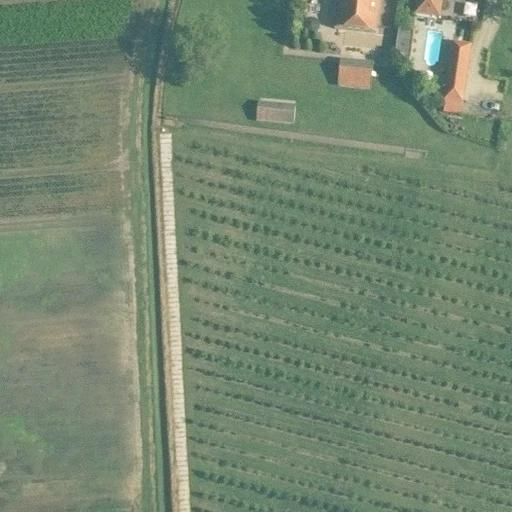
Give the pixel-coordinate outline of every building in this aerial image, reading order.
[(379,0),(341,0),(341,5),(336,4),(334,29),(376,34),(379,0)] [(418,0),(416,15),(440,19),(442,0),(418,0)] [(413,57),(415,32),(402,31),(401,56),(413,57)] [(463,106),(473,45),(453,42),(444,103),(463,106)] [(372,83),(373,64),(340,61),(340,64),(338,80),(372,83)] [(296,105),(259,103),(257,123),(294,126),(296,105)]
